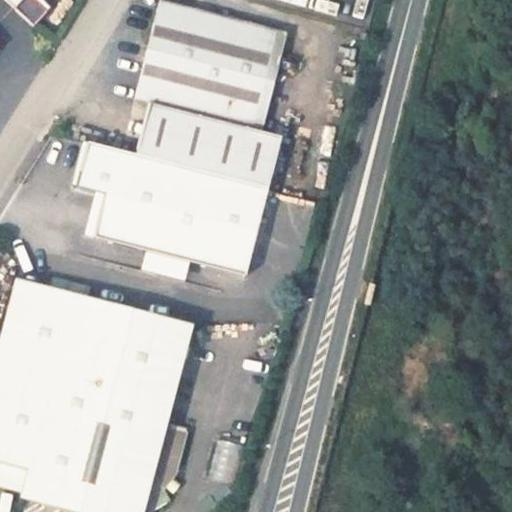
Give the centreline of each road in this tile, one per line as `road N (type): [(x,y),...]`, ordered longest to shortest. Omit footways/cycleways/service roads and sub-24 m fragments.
road 1 (secondary): [(416,0),(281,511)]
road 2 (unclassified): [(0,168),(104,0)]
